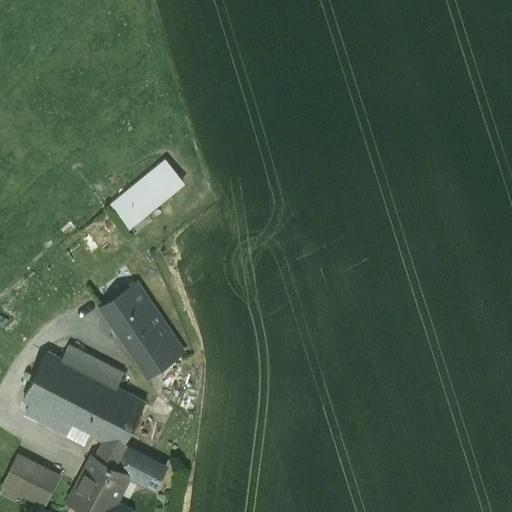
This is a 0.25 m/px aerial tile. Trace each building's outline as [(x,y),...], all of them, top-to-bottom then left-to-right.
[(167,157),(109,201),(129,227),(187,183),(167,157)] [(182,349),(136,284),(103,307),(148,373),(182,349)] [(124,373),(73,346),(64,363),(95,378),(115,388),(124,373)] [(95,378),(64,363),(40,409),(72,424),(95,378)] [(115,388),(95,378),(72,424),(67,435),(86,443),(91,432),(106,440),(121,448),(145,403),(115,388)] [(106,440),(97,458),(93,456),(69,502),(89,511),(109,511),(114,502),(113,501),(126,476),(128,477),(129,475),(112,466),(121,448),(106,440)] [(67,462),(23,441),(5,478),(10,481),(6,489),(17,494),(21,486),(47,499),(67,462)]
